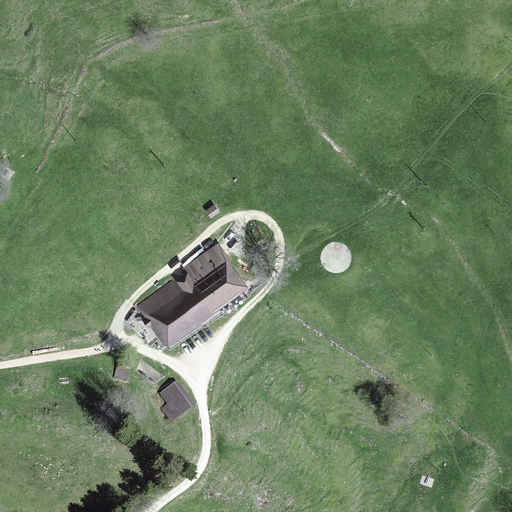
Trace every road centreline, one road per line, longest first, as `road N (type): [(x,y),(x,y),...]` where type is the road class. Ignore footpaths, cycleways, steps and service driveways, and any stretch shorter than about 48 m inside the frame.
road 1 (track): [(186,371),(273,284),(282,251),(270,216),(230,212),(213,224),(134,299),(108,347)]
road 2 (unclassified): [(151,511),(195,476),(206,456),(202,397),(186,371)]
